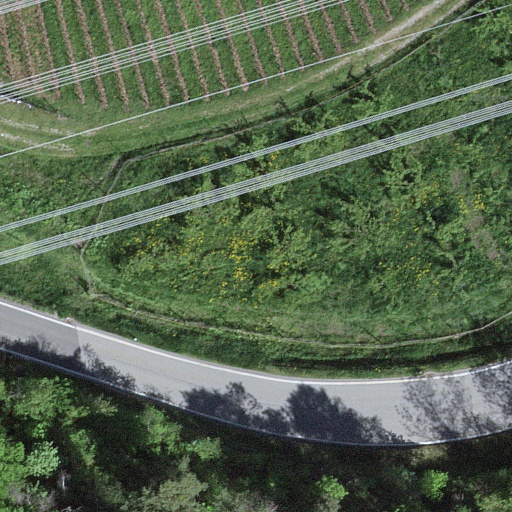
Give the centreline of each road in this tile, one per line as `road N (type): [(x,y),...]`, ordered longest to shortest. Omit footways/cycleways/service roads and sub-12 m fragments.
road 1 (tertiary): [(0,323),(222,397),(319,414),(419,412),(511,396)]
road 2 (track): [(453,0),(314,84),(200,123),(94,140),(0,125)]
